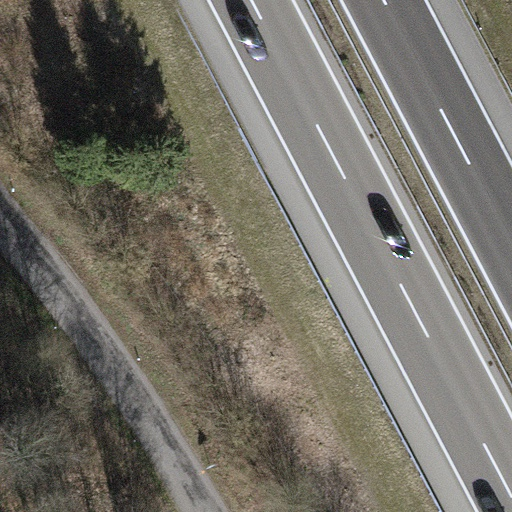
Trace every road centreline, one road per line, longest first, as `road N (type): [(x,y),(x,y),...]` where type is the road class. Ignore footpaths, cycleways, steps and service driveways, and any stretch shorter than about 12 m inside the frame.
road 1 (motorway): [(249,0),(511,498)]
road 2 (unclassified): [(0,214),(98,339),(202,511)]
road 3 (motorway): [(511,240),(385,0)]
